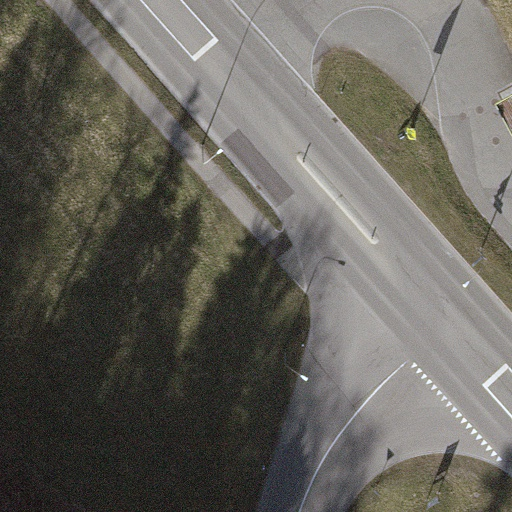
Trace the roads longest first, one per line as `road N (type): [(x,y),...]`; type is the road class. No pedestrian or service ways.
road 1 (primary): [(448,322),(158,0)]
road 2 (tertiary): [(448,322),(339,436),(300,511)]
